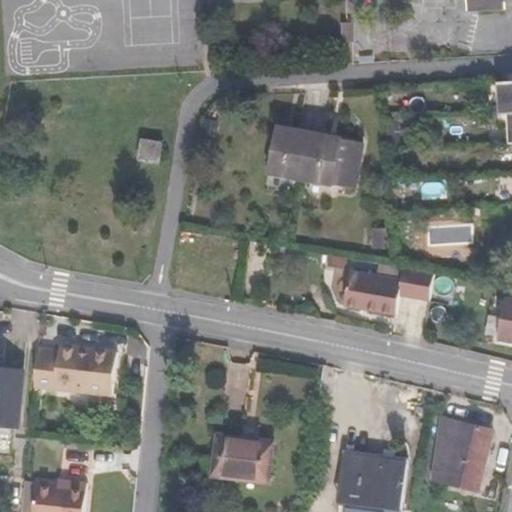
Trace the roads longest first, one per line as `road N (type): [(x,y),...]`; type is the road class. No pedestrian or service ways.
road 1 (residential): [(511,67),(205,81),(189,90),(146,310)]
road 2 (tertiary): [(165,311),(511,386)]
road 3 (residential): [(165,311),(140,511)]
road 4 (tertiary): [(0,278),(20,289),(146,310)]
